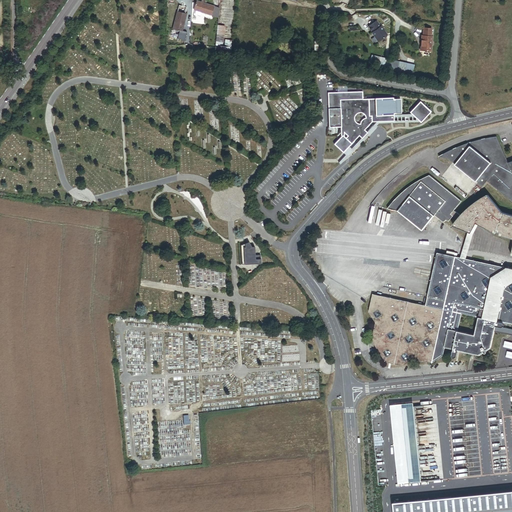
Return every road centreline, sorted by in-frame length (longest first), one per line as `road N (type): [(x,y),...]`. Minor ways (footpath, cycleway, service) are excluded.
road 1 (residential): [(348,388),(334,323),(293,256),(298,235),(380,154),(460,124)]
road 2 (residential): [(450,91),(334,69),(326,0)]
road 3 (unclassified): [(511,370),(348,388)]
road 4 (residential): [(357,511),(348,388)]
